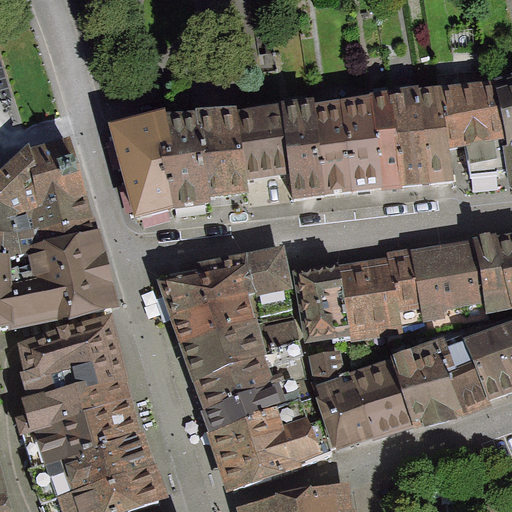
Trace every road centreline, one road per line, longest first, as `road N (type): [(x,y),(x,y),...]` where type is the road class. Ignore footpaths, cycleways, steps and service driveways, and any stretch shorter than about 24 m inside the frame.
road 1 (residential): [(122,255),(511,215)]
road 2 (residential): [(30,511),(8,435),(4,348),(13,338),(137,309)]
road 3 (residential): [(47,0),(122,255)]
road 4 (residential): [(137,309),(198,505)]
road 5 (residential): [(198,505),(359,458)]
road 6 (residential): [(359,458),(511,408)]
